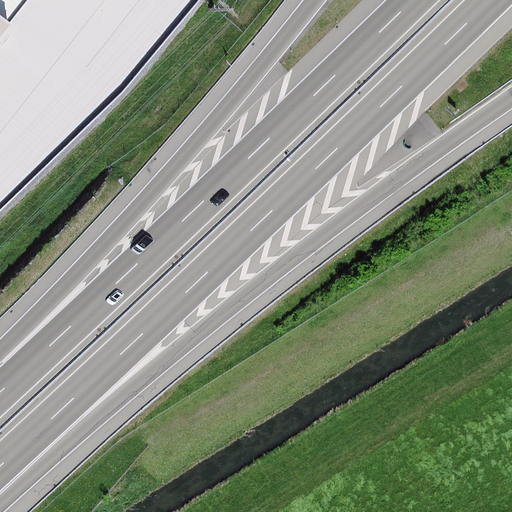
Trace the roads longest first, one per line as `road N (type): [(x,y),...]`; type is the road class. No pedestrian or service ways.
road 1 (motorway): [(0,469),(492,0)]
road 2 (motorway): [(0,507),(200,331),(511,102)]
road 3 (motorway): [(410,0),(0,381)]
road 4 (motorway): [(311,0),(103,248),(0,343)]
